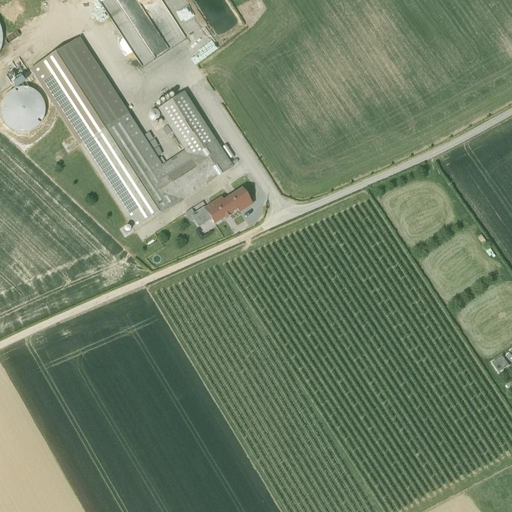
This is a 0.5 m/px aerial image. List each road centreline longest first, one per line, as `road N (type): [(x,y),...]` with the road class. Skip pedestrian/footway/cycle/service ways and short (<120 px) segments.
road 1 (track): [(0,344),(262,227)]
road 2 (unclassified): [(262,227),(511,112)]
